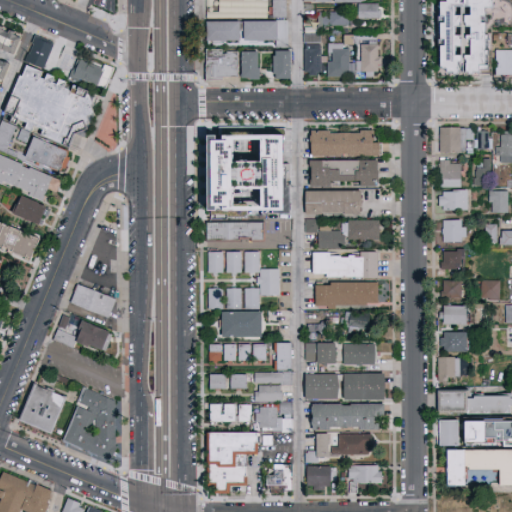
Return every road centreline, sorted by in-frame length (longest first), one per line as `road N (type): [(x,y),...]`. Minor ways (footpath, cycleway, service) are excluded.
road 1 (residential): [(415,511),(413,0)]
road 2 (secondary): [(179,487),(175,105)]
road 3 (residential): [(175,105),(511,104)]
road 4 (residential): [(0,411),(81,222),(113,173),(146,169)]
road 5 (secondary): [(144,0),(146,169)]
road 6 (residential): [(0,444),(148,503)]
road 7 (residential): [(10,0),(121,47),(145,49)]
road 8 (secondary): [(147,277),(147,417)]
